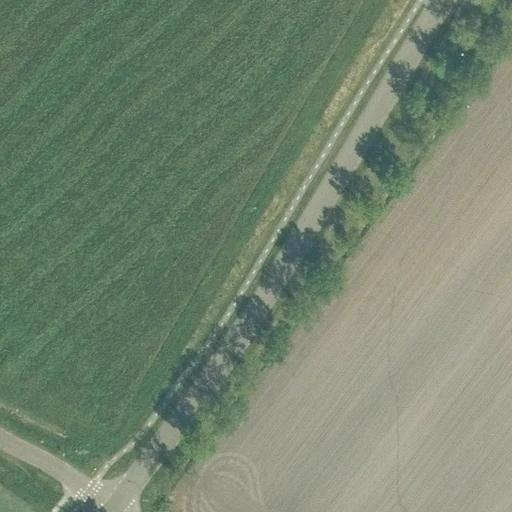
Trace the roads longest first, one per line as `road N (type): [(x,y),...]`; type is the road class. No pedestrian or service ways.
road 1 (tertiary): [(113,506),(247,322),(438,0)]
road 2 (unclassified): [(113,506),(0,437)]
